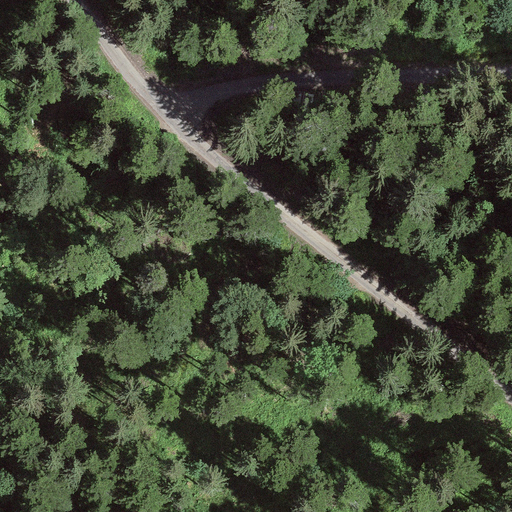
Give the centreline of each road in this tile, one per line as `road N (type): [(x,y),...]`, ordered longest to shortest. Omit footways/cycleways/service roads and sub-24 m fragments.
road 1 (unclassified): [(153,96),(228,169),(511,394)]
road 2 (unclassified): [(153,96),(511,73)]
road 3 (unclassified): [(74,0),(153,96)]
